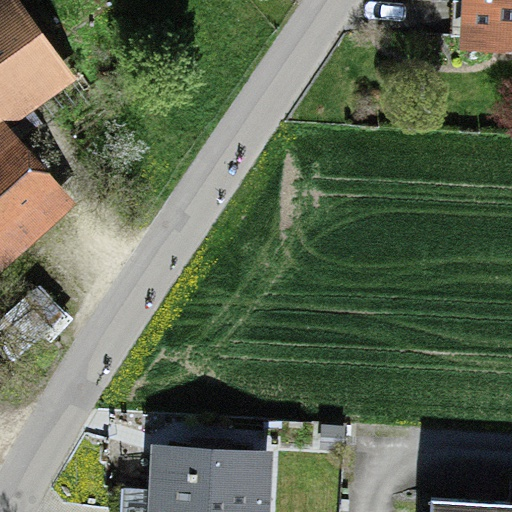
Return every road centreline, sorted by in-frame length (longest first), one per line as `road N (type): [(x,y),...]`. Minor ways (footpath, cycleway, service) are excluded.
road 1 (residential): [(25,511),(355,0)]
road 2 (residential): [(388,511),(398,459),(511,464)]
